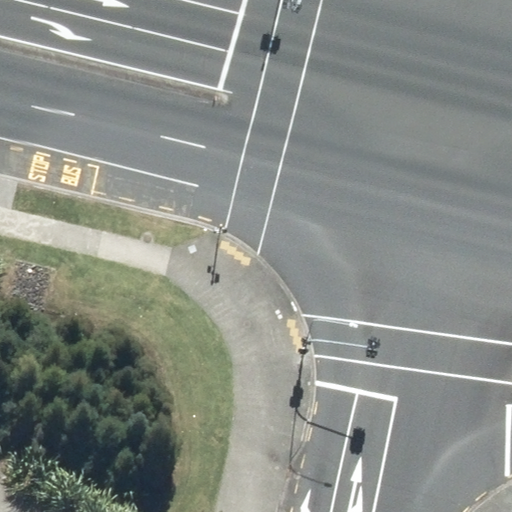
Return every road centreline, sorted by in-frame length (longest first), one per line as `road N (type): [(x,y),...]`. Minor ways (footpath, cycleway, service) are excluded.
road 1 (secondary): [(433,201),(0,93)]
road 2 (residential): [(378,487),(433,201)]
road 3 (secondary): [(203,0),(461,60)]
road 4 (secondary): [(511,435),(459,446),(378,487)]
road 5 (unclassified): [(433,201),(461,60)]
